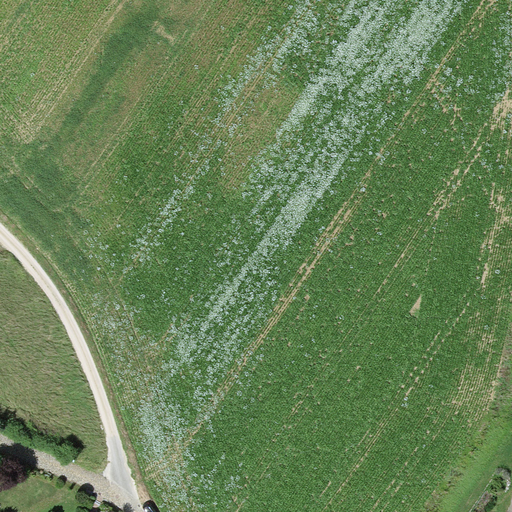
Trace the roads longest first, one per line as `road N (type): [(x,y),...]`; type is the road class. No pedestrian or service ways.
road 1 (track): [(0,237),(54,306),(77,351),(101,410),(116,496)]
road 2 (residential): [(127,511),(116,496),(0,446)]
